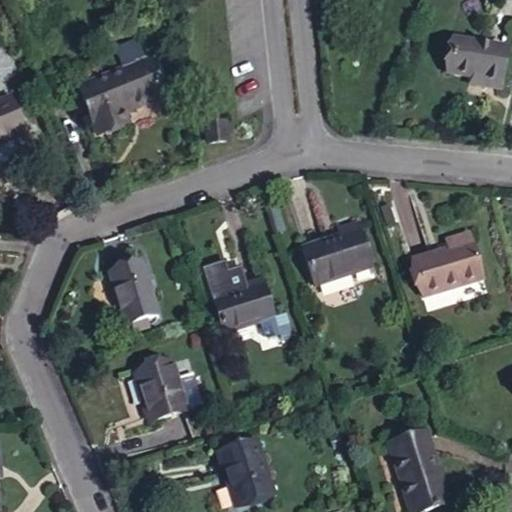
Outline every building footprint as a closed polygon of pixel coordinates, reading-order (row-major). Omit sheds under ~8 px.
[(125,114),(164,97),(149,61),(147,62),(136,39),(113,49),(123,72),(79,90),(99,136),(129,123),(125,114)] [(500,90),(506,49),(454,40),(448,75),(470,78),(481,80),(480,87),(500,90)] [(480,87),(481,80),(470,78),(469,85),(480,87)] [(0,144),(25,134),(10,99),(0,103),(0,144)] [(227,142),(225,123),(206,126),(209,144),(227,142)] [(313,287),(371,270),(358,225),(338,232),(340,237),(302,249),(313,287)] [(449,241),(451,249),(411,261),(423,298),(482,281),(468,235),(449,241)] [(157,316),(140,265),(108,276),(126,327),(144,321),(157,316)] [(222,335),(272,319),(260,281),(243,287),(244,292),(212,302),(222,335)] [(285,316),(257,324),(261,338),(268,341),(278,338),(279,343),(289,340),(287,331),(290,330),(285,316)] [(146,327),(144,321),(126,327),(129,334),(146,327)] [(185,412),(170,364),(135,375),(149,423),(185,412)] [(409,511),(428,511),(448,505),(426,434),(388,445),(409,511)] [(236,509),(274,496),(256,442),(216,454),(224,478),(225,477),(236,509)]
